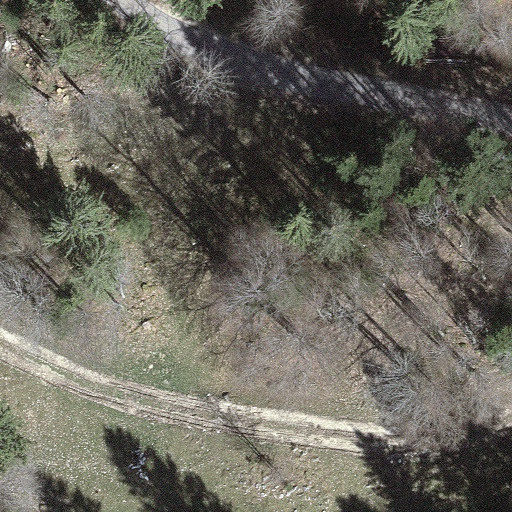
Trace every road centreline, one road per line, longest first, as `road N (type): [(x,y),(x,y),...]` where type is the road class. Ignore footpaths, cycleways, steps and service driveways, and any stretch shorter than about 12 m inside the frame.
road 1 (track): [(511,414),(385,426),(0,328)]
road 2 (unclassified): [(511,130),(246,69),(156,31),(112,0)]
